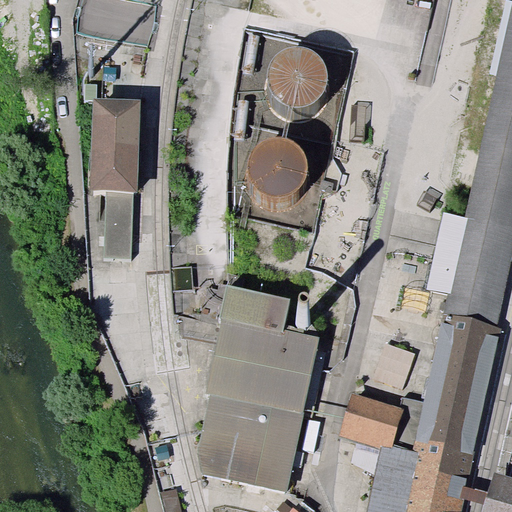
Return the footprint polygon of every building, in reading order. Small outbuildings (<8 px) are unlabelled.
[(456,511),(496,334),(484,331),(511,205),(511,14),(465,226),(444,221),(427,295),(428,295),(429,294),(446,298),(441,324),(442,324),(425,407),(400,402),(395,417),(381,412),(383,406),(366,401),(364,407),(351,403),(340,440),(381,453),(368,511),(456,511)] [(320,110),(322,105),(324,99),(324,92),(323,86),(320,80),(316,75),(312,71),(306,67),(300,65),(294,64),(287,65),(281,67),(276,70),(271,74),(267,79),(264,85),(263,91),(263,97),(264,103),(266,109),(269,114),(273,118),(278,122),(283,124),(289,125),(295,125),(301,124),(307,122),(312,119),(316,115),(320,110)] [(91,198),(104,198),(131,199),(132,168),(139,169),(139,152),(133,152),(134,114),(94,113),(91,198)] [(267,210),(273,211),(279,211),(286,210),(292,206),(297,202),(301,197),(304,190),(305,184),(305,177),(303,170),(300,165),(295,160),(289,156),(283,153),(276,152),(270,153),(264,155),(259,157),(255,161),(252,165),(249,170),(247,175),(246,181),(247,186),(248,192),(250,197),(253,201),(257,205),(262,208),(267,210)] [(129,264),(131,199),(104,198),(101,263),(129,264)] [(202,479),(282,496),(315,348),(281,340),(288,309),(266,304),(267,297),(236,291),(235,297),(205,290),(198,322),(221,328),(205,399),(210,400),(202,435),(197,433),(195,440),(201,441),(198,456),(202,479)] [(511,511),(511,487),(501,484),(493,511),(511,511)]
